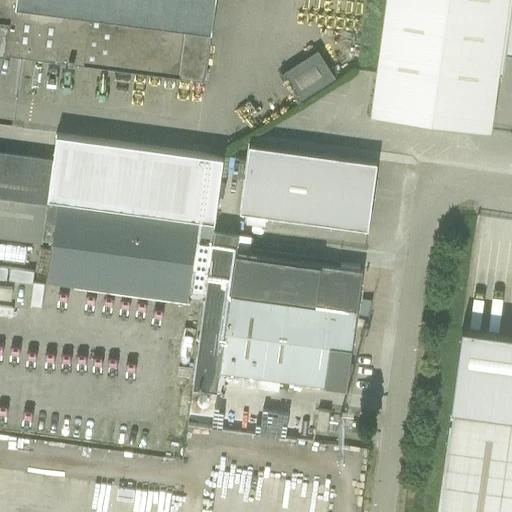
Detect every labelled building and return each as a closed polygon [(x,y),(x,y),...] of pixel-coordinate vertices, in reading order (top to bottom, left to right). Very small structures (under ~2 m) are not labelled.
[(214,0),(0,0),(0,51),(204,79),(214,0)] [(508,0),(386,0),(373,94),(370,114),(490,130),(490,128),(493,110),(498,71),(501,54),(505,24),(508,0)] [(511,0),(508,0),(505,24),(501,54),(498,71),(502,71),(505,52),(511,52),(511,0)] [(300,96),(333,75),(316,47),(283,67),(300,96)] [(368,228),(377,161),(248,143),(239,210),(368,228)] [(53,158),(0,151),(0,233),(53,241),(48,279),(188,298),(199,216),(48,197),(53,158)] [(219,372),(346,389),(362,269),(235,252),(238,232),(214,228),(193,386),(217,390),(219,372)] [(436,511),(511,511),(511,334),(462,327),(450,411),(436,511)] [(318,409),(315,429),(327,431),(330,410),(318,409)]
